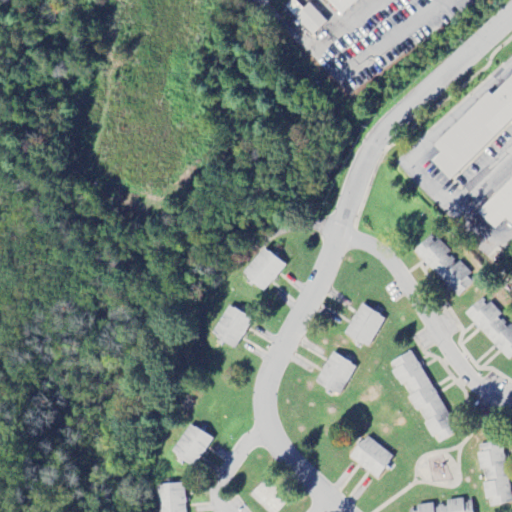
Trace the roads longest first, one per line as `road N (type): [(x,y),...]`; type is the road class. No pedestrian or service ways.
road 1 (residential): [(342,511),(270,431),(263,394),(338,236),(366,156),(511,15)]
road 2 (residential): [(338,236),(392,263),(465,370),(511,410)]
road 3 (residential): [(330,501),(319,511),(224,510),(216,490),(223,471),(270,431)]
